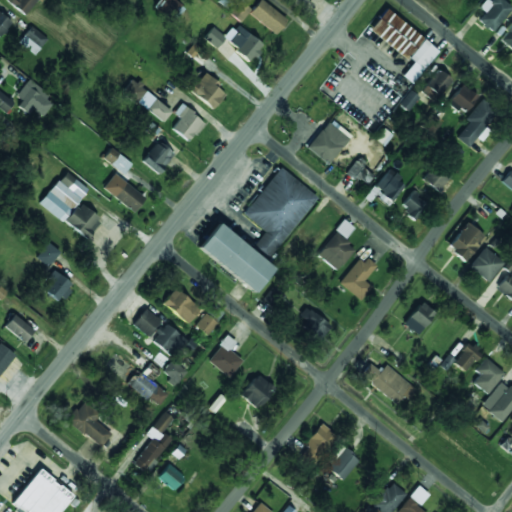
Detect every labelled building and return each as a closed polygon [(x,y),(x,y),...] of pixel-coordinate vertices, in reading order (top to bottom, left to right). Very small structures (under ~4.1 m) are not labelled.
[(27,17),(39,0),(5,0),(5,1),(27,17)] [(286,19),(259,0),(258,0),(248,15),(276,34),(286,19)] [(484,0),(478,8),(484,13),(477,22),(492,33),(511,8),(501,0),(491,0),(490,3),(486,0),(484,0)] [(368,30),(412,64),(402,76),(412,84),(438,51),(385,10),(368,30)] [(0,36),(11,23),(0,14),(0,36)] [(511,23),(498,39),(511,51),(511,23)] [(262,45),(236,24),(225,38),(212,27),(203,39),(216,49),(223,40),(249,62),(262,45)] [(47,39),(30,26),(18,42),(34,55),(47,39)] [(200,49),(193,43),(185,53),(192,58),(200,49)] [(421,92),(435,102),(451,80),(437,70),(421,92)] [(189,79),(183,87),(212,110),(224,95),(216,89),(220,85),(205,73),(196,84),(189,79)] [(172,110),(130,80),(121,92),(163,123),(172,110)] [(21,100),(17,107),(28,114),(31,109),(42,117),(54,100),(26,81),(15,96),(21,100)] [(476,97),(462,85),(448,102),(463,114),(476,97)] [(0,110),(4,114),(13,103),(0,92),(0,110)] [(399,105),(406,111),(418,98),(411,92),(399,105)] [(454,138),(469,148),(495,110),(481,100),(454,138)] [(180,119),(171,129),(187,142),(203,123),(181,104),(173,113),(180,119)] [(422,126),(431,134),(440,124),(431,116),(422,126)] [(305,149),(328,165),(348,139),(325,122),(305,149)] [(159,175),(173,154),(156,142),(141,163),(159,175)] [(123,175),(131,165),(118,154),(109,165),(123,175)] [(366,163),(357,157),(346,172),(365,186),(373,176),(362,168),(366,163)] [(449,175),(433,165),(422,181),(439,192),(449,175)] [(250,251),(266,263),(316,196),(278,168),(242,215),(264,232),(250,251)] [(500,182),(511,191),(511,172),(509,170),(500,182)] [(38,204),(61,222),(87,190),(64,171),(38,204)] [(135,211),(144,195),(111,175),(101,191),(135,211)] [(414,218),(425,203),(410,193),(400,208),(414,218)] [(64,222),(85,239),(100,220),(79,203),(64,222)] [(354,249),(344,241),(354,228),(343,220),(316,256),(337,271),(354,249)] [(447,251),(466,262),(483,234),(464,223),(447,251)] [(197,248),(254,293),(273,268),(216,224),(197,248)] [(35,257),(47,267),(59,253),(47,243),(35,257)] [(487,283),(503,263),(483,248),(468,268),(487,283)] [(371,287),(363,281),(376,266),(363,255),(339,284),(359,301),(371,287)] [(41,289),(58,303),(72,286),(55,272),(41,289)] [(511,273),(497,290),(510,301),(511,299),(511,273)] [(161,304),(186,324),(199,309),(174,288),(161,304)] [(402,324),(416,336),(434,314),(421,302),(402,324)] [(131,325),(146,338),(160,322),(145,309),(131,325)] [(330,326),(306,309),(296,323),(320,340),(330,326)] [(194,326),(206,336),(216,324),(205,313),(194,326)] [(3,328),(24,342),(33,330),(12,315),(3,328)] [(171,357),(185,339),(165,324),(151,342),(171,357)] [(207,362),(228,378),(241,361),(228,351),(235,342),(226,336),(207,362)] [(0,373),(14,356),(0,344),(0,373)] [(464,373),(480,353),(468,344),(452,364),(464,373)] [(141,369),(147,361),(137,354),(131,362),(141,369)] [(440,366),(446,369),(451,358),(445,355),(440,366)] [(503,374),(484,358),(474,371),(479,375),(472,383),(486,394),(503,374)] [(152,381),(159,371),(150,363),(142,373),(152,381)] [(162,374),(174,384),(183,374),(171,363),(162,374)] [(384,366),(379,372),(368,364),(358,377),(397,405),(402,398),(405,401),(415,388),(384,366)] [(167,394),(135,370),(124,385),(156,409),(167,394)] [(257,410),(273,388),(256,375),(240,396),(257,410)] [(480,407),(500,422),(511,407),(511,390),(500,381),(480,407)] [(94,421),(99,415),(82,401),(66,421),(99,448),(110,434),(94,421)] [(171,440),(161,433),(172,419),(163,412),(145,435),(151,440),(133,462),(145,472),(171,440)] [(330,456),(334,459),(326,470),(342,481),(357,459),(338,445),(330,456)] [(172,491),(184,478),(168,464),(157,477),(172,491)] [(21,511),(58,511),(71,496),(38,470),(11,503),(21,511)] [(380,511),(391,511),(405,494),(390,484),(384,491),(377,486),(366,502),(380,511)] [(422,511),(417,507),(428,495),(418,486),(394,511),(422,511)] [(270,511),(258,502),(249,511),(270,511)]
